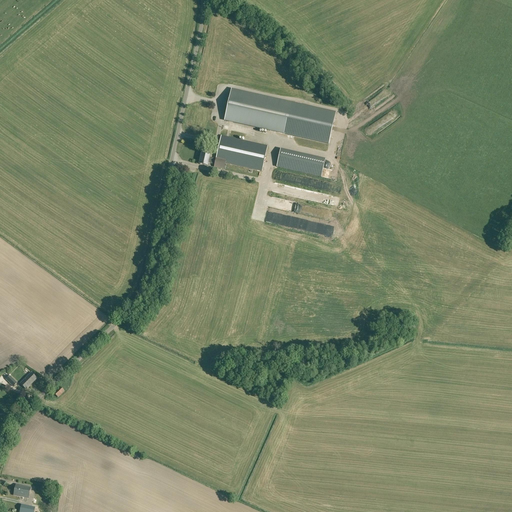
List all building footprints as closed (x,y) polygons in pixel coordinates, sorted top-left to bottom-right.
[(304,138),(329,144),(336,113),(293,104),(231,90),(225,120),(269,131),(283,134),(304,138)] [(262,172),(268,146),(221,136),(216,159),(209,158),(210,155),(202,153),(199,164),(207,166),(208,163),(214,165),(214,167),(224,170),(225,163),(262,172)] [(310,214),(323,216),(323,219),(331,221),(333,210),(311,206),(310,214)] [(26,389),(37,379),(31,373),(20,383),(26,389)] [(13,387),(17,383),(10,376),(6,380),(13,387)] [(58,398),(65,391),(60,387),(53,393),(58,398)] [(28,498),(31,488),(16,485),(14,495),(28,498)]
